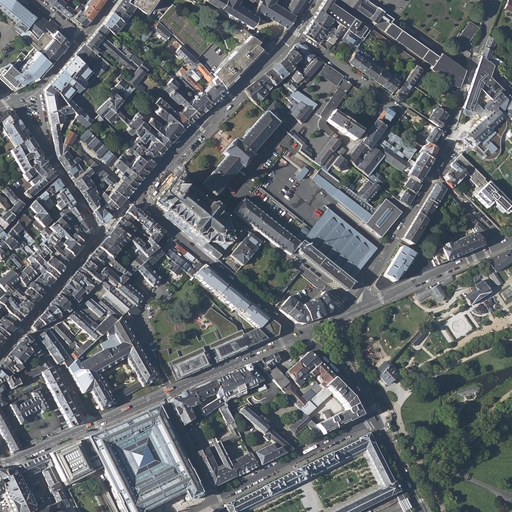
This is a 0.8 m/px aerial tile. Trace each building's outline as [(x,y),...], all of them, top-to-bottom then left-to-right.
[(14,0),(0,0),(0,3),(27,26),(28,25),(38,33),(44,27),(47,29),(51,33),(59,25),(50,18),(48,21),(37,13),(37,14),(34,11),(23,2),(21,2),(18,3),(14,0)] [(59,10),(65,4),(62,2),(63,1),(61,0),(54,0),(51,4),(59,10)] [(70,3),(67,0),(67,1),(65,4),(59,10),(68,18),(73,11),(68,6),(70,3)] [(84,6),(83,5),(80,10),(86,16),(85,17),(89,20),(103,0),(89,0),(86,6),(84,6)] [(119,0),(115,6),(111,11),(122,22),(123,23),(129,28),(130,29),(133,25),(128,20),(126,21),(124,19),(134,6),(130,3),(127,1),(126,0),(119,0)] [(132,0),(130,3),(134,6),(145,13),(153,0),(132,0)] [(257,17),(255,16),(258,11),(264,0),(270,0),(273,2),(274,0),(205,0),(217,7),(216,8),(218,9),(219,8),(226,12),(226,14),(227,13),(227,16),(230,17),(231,17),(233,18),(233,20),(235,21),(236,21),(239,22),(239,23),(241,25),(243,24),(243,25),(244,25),(245,24),(248,26),(249,25),(250,26),(251,25),(250,24),(254,17),(256,17),(257,17)] [(270,0),(264,0),(258,11),(286,29),(294,15),(285,9),(273,2),(270,0)] [(294,15),(303,0),(290,0),(285,9),(294,15)] [(365,15),(374,21),(373,23),(421,58),(420,60),(455,86),(458,86),(465,69),(441,52),(438,56),(391,22),(390,23),(362,3),(363,0),(323,0),(318,9),(332,19),(339,24),(343,27),(346,29),(348,30),(358,37),(359,38),(363,40),(368,33),(370,31),(358,22),(358,21),(331,2),(332,0),(340,0),(355,10),(356,9),(365,15)] [(363,0),(362,3),(390,23),(391,22),(393,19),(383,11),(384,11),(383,10),(377,6),(377,7),(368,1),(368,0),(363,0)] [(74,10),(77,12),(80,10),(83,5),(80,3),(74,10)] [(171,34),(197,58),(212,42),(172,4),(162,15),(158,12),(153,18),(155,20),(158,22),(171,34)] [(338,34),(339,33),(343,27),(339,24),(335,30),(331,27),(330,29),(326,27),(330,22),(330,21),(332,19),(318,9),(312,20),(324,29),(323,32),(329,37),(328,39),(324,44),(329,47),(331,44),(338,34)] [(78,25),(82,28),(89,20),(85,17),(86,16),(80,10),(77,12),(73,18),(79,23),(78,25)] [(108,29),(113,34),(123,23),(122,22),(111,11),(102,24),(108,29)] [(413,12),(408,18),(418,25),(423,19),(413,12)] [(364,17),(373,23),(374,21),(365,15),(364,17)] [(158,22),(155,20),(150,27),(153,29),(158,22)] [(322,33),(323,32),(324,29),(312,20),(303,33),(316,42),(318,38),(320,38),(322,35),(323,35),(322,33)] [(470,21),(461,34),(460,35),(458,34),(453,41),(461,47),(459,51),(469,58),(471,53),(466,50),(470,44),(468,43),(479,28),(470,21)] [(153,29),(166,41),(170,36),(171,34),(158,22),(153,29)] [(222,86),(260,47),(256,43),(258,40),(235,22),(234,24),(229,30),(242,43),(212,74),(222,86)] [(96,31),(102,37),(107,30),(108,29),(102,24),(96,31)] [(432,25),(427,31),(437,38),(442,32),(432,25)] [(339,33),(338,34),(343,37),(342,39),(351,46),(353,44),(357,48),(363,40),(359,38),(358,37),(348,30),(346,29),(343,27),(339,33)] [(26,39),(50,63),(56,57),(63,50),(50,35),(45,31),(38,39),(31,32),(26,28),(21,35),(26,39)] [(371,29),(370,31),(368,33),(372,36),(374,37),(383,43),(413,64),(414,63),(416,60),(371,29)] [(141,39),(144,41),(151,32),(148,30),(141,39)] [(52,36),(64,48),(68,43),(56,31),(52,36)] [(95,46),(97,43),(102,37),(96,31),(85,44),(96,53),(99,49),(95,46)] [(490,31),(481,55),(488,60),(490,62),(493,65),(495,67),(502,62),(495,58),(492,60),(491,57),(495,53),(492,51),(496,41),(498,43),(500,40),(497,37),(490,31)] [(260,47),(267,53),(278,41),(273,36),(270,39),(264,34),(258,41),(258,40),(256,43),(260,47)] [(125,56),(102,37),(97,43),(125,66),(132,72),(137,66),(133,63),(130,60),(125,56)] [(319,44),(327,50),(329,47),(324,44),(321,42),(319,44)] [(91,71),(98,77),(109,64),(96,53),(85,44),(74,55),(91,71)] [(295,44),(294,46),(302,54),(305,51),(306,50),(299,46),(297,44),(295,44)] [(122,50),(127,54),(125,56),(130,60),(134,55),(135,54),(125,46),(122,50)] [(176,80),(178,79),(181,75),(197,90),(198,92),(210,103),(226,89),(222,86),(212,74),(211,72),(209,73),(200,63),(180,46),(175,52),(189,66),(184,71),(181,68),(178,70),(167,60),(162,67),(176,80)] [(294,46),(290,51),(299,59),(300,60),(303,56),(302,54),(294,46)] [(0,69),(0,78),(12,89),(17,86),(27,82),(38,77),(50,63),(34,47),(22,61),(19,59),(13,66),(9,63),(4,68),(2,67),(0,69)] [(363,54),(360,51),(356,49),(347,62),(354,66),(361,57),(362,56),(363,54)] [(290,51),(283,60),(296,71),(299,68),(296,65),(295,65),(299,59),(290,51)] [(303,56),(300,60),(304,63),(306,64),(308,66),(315,58),(313,56),(305,51),(302,54),(303,56)] [(354,66),(363,72),(370,63),(373,58),(364,52),(363,54),(362,56),(361,57),(354,66)] [(77,91),(85,82),(84,81),(84,80),(83,79),(91,71),(74,55),(71,58),(79,65),(74,71),(69,77),(56,91),(59,93),(70,105),(76,113),(75,118),(78,121),(85,128),(92,120),(75,104),(68,98),(67,98),(73,90),(74,91),(75,90),(77,91)] [(142,63),(137,58),(134,55),(130,60),(133,63),(137,66),(138,67),(145,73),(150,67),(144,61),(142,63)] [(162,67),(167,60),(161,55),(156,62),(162,67)] [(485,116),(461,138),(469,146),(488,128),(490,130),(472,148),(481,157),(483,155),(484,157),(483,158),(485,159),(487,159),(491,159),(494,158),(496,156),(498,153),(500,151),(500,138),(502,132),(505,128),(506,125),(505,120),(504,117),(502,115),(501,114),(503,112),(511,120),(511,157),(511,158),(511,159),(511,98),(489,76),(493,65),(490,62),(488,60),(481,55),(462,108),(464,108),(462,111),(462,113),(463,115),(465,116),(467,117),(469,116),(471,115),(473,113),(474,113),(475,113),(480,115),(481,115),(482,115),(483,114),(485,116)] [(308,66),(306,64),(304,63),(299,68),(296,71),(300,76),(299,77),(301,79),(303,81),(305,83),(322,62),(317,58),(313,56),(315,58),(308,66)] [(56,91),(69,77),(67,75),(72,70),(74,71),(79,65),(71,58),(49,84),(56,91)] [(363,72),(373,79),(380,68),(373,64),(375,60),(373,58),(370,63),(363,72)] [(283,60),(276,65),(286,76),(287,75),(296,84),(301,79),(299,77),(300,76),(296,71),(283,60)] [(324,69),(330,74),(331,72),(332,73),(334,70),(325,64),(325,65),(325,68),(324,69)] [(288,89),(292,93),(295,90),(297,87),(295,85),(293,83),(289,86),(287,83),(290,80),(286,76),(276,65),(270,70),(281,81),(283,83),(288,89)] [(415,66),(405,80),(411,85),(422,69),(416,65),(415,66)] [(127,80),(134,86),(137,82),(145,73),(138,67),(127,80)] [(373,79),(381,84),(388,74),(388,73),(380,68),(373,79)] [(279,87),(283,83),(281,81),(270,70),(268,71),(265,73),(266,73),(263,75),(274,86),(276,88),(280,92),(282,90),(279,87)] [(329,75),(341,84),(344,80),(335,74),(337,72),(334,70),(332,73),(331,72),(330,74),(329,75)] [(119,83),(115,87),(109,88),(115,93),(122,100),(125,97),(123,94),(125,92),(123,90),(125,88),(126,89),(127,89),(129,87),(132,89),(135,86),(134,86),(127,80),(117,72),(113,77),(119,83)] [(395,79),(388,74),(381,84),(391,91),(392,90),(394,91),(401,82),(398,80),(400,77),(397,75),(395,79)] [(193,94),(194,94),(193,96),(194,97),(193,98),(189,101),(183,96),(187,92),(172,78),(166,84),(167,84),(164,87),(163,86),(161,88),(164,90),(165,90),(169,86),(198,114),(210,103),(198,92),(197,90),(181,75),(178,79),(193,94)] [(268,96),(273,92),(270,89),(274,86),(263,75),(255,82),(266,94),(268,96)] [(319,116),(321,117),(326,121),(333,111),(344,95),(351,85),(344,80),(341,84),(337,90),(337,89),(319,116)] [(400,100),(411,85),(405,80),(394,96),(400,100)] [(145,88),(137,82),(134,86),(135,86),(141,92),(145,88)] [(259,102),(266,94),(255,82),(244,90),(248,97),(256,105),(259,102)] [(47,111),(60,108),(59,102),(57,103),(55,95),(59,93),(56,91),(49,84),(43,90),(47,111)] [(361,92),(351,85),(344,95),(351,99),(354,96),(356,98),(361,92)] [(177,111),(189,122),(198,114),(169,86),(165,90),(168,93),(168,95),(176,103),(178,104),(179,103),(182,106),(183,106),(183,108),(179,112),(177,110),(177,111)] [(115,93),(109,88),(105,91),(106,96),(108,97),(106,99),(106,100),(95,111),(99,116),(101,117),(103,115),(110,123),(118,116),(107,107),(110,103),(107,100),(115,93)] [(299,121),(298,122),(300,124),(301,124),(315,106),(315,105),(295,90),(292,93),(290,95),(295,99),(300,102),(305,106),(295,118),(299,121)] [(126,128),(131,133),(133,131),(142,121),(144,119),(137,113),(129,121),(115,108),(122,100),(115,93),(107,100),(110,103),(107,107),(118,116),(128,126),(126,128)] [(159,107),(183,127),(189,122),(177,111),(174,113),(169,107),(155,94),(150,99),(159,107)] [(300,102),(295,99),(290,95),(287,99),(291,103),(290,104),(293,106),(288,112),(295,118),(305,106),(300,102)] [(366,109),(373,114),(379,104),(370,97),(365,104),(368,106),(366,109)] [(441,106),(442,107),(449,112),(451,107),(443,102),(441,106)] [(273,103),(265,112),(278,123),(286,114),(273,103)] [(75,118),(76,113),(70,105),(60,108),(47,111),(49,124),(50,124),(64,121),(73,120),(75,118)] [(183,127),(159,107),(155,112),(164,119),(166,121),(166,123),(163,126),(161,126),(159,125),(159,124),(150,116),(149,117),(146,115),(147,114),(141,109),(137,113),(144,119),(157,130),(169,141),(170,141),(183,127)] [(444,120),(449,112),(442,107),(439,111),(438,109),(439,108),(438,107),(437,109),(436,108),(428,120),(440,128),(444,123),(443,122),(444,120)] [(384,108),(375,121),(380,125),(385,119),(389,122),(394,115),(384,108)] [(0,119),(1,123),(3,128),(8,125),(16,120),(10,111),(8,111),(0,113),(0,119)] [(361,131),(333,111),(326,121),(354,141),(361,131)] [(250,155),(278,123),(265,112),(238,143),(234,140),(223,152),(223,153),(226,156),(201,186),(214,197),(217,193),(240,167),(241,168),(251,157),(250,155)] [(328,136),(330,133),(331,132),(329,130),(325,125),(324,123),(326,121),(321,117),(318,122),(318,126),(318,128),(320,131),(328,136)] [(20,126),(16,120),(8,125),(3,128),(2,128),(4,131),(4,132),(9,139),(21,131),(19,127),(20,126)] [(64,121),(50,124),(53,143),(62,142),(64,142),(67,131),(64,130),(63,134),(62,140),(61,140),(59,131),(64,121)] [(148,127),(142,121),(133,131),(138,136),(137,138),(142,143),(147,137),(150,134),(146,130),(148,128),(148,127)] [(375,121),(359,143),(368,150),(371,147),(374,142),(385,128),(380,125),(375,121)] [(76,135),(80,137),(87,130),(85,128),(81,131),(71,124),(68,130),(76,135)] [(423,142),(427,144),(435,150),(436,151),(438,147),(433,143),(440,134),(442,137),(444,134),(435,127),(426,139),(418,133),(415,138),(421,143),(422,142),(423,142)] [(142,143),(137,138),(128,146),(129,147),(133,151),(140,144),(151,154),(155,150),(158,153),(169,141),(157,130),(154,133),(148,128),(146,130),(150,134),(147,137),(151,141),(146,146),(142,143)] [(400,172),(409,160),(405,157),(398,151),(390,146),(383,140),(380,138),(383,134),(385,128),(374,142),(378,144),(374,149),(371,147),(368,150),(359,143),(346,159),(355,167),(368,177),(372,171),(382,159),(400,172)] [(408,153),(412,156),(415,151),(385,128),(383,134),(386,136),(383,140),(390,146),(394,142),(401,147),(398,151),(405,157),(408,153)] [(63,143),(69,146),(76,135),(68,130),(67,131),(64,142),(63,143)] [(80,137),(84,141),(91,134),(87,130),(80,137)] [(9,139),(15,148),(27,140),(22,132),(21,131),(9,139)] [(289,133),(291,136),(299,142),(302,139),(295,133),(295,134),(291,131),(289,133)] [(84,141),(88,144),(95,137),(91,134),(84,141)] [(88,144),(96,152),(103,144),(95,137),(88,144)] [(0,156),(8,151),(2,138),(0,139),(0,138),(0,156)] [(332,138),(313,162),(321,168),(325,172),(326,172),(329,168),(331,165),(338,157),(337,156),(332,152),(338,144),(332,138)] [(40,156),(29,139),(27,140),(15,148),(10,152),(23,174),(29,170),(27,165),(25,162),(31,158),(32,160),(34,160),(35,160),(40,156)] [(69,146),(63,143),(62,144),(62,142),(53,143),(54,148),(55,154),(56,157),(67,151),(69,146)] [(96,152),(103,160),(110,152),(103,144),(96,152)] [(133,151),(138,156),(143,151),(145,153),(140,157),(143,160),(146,156),(153,162),(160,154),(158,153),(155,150),(151,154),(140,144),(133,151)] [(306,147),(303,144),(302,145),(299,151),(308,159),(310,156),(310,154),(305,149),(306,147)] [(418,153),(420,154),(431,161),(435,150),(427,144),(425,147),(424,146),(418,153)] [(56,157),(65,169),(77,161),(81,158),(77,153),(75,151),(70,147),(69,148),(75,155),(73,157),(74,159),(73,160),(67,151),(56,157)] [(118,159),(139,179),(153,162),(146,156),(143,160),(140,157),(138,156),(133,151),(129,147),(125,151),(130,155),(132,153),(136,157),(129,165),(126,162),(126,161),(125,160),(126,159),(122,154),(118,159)] [(339,154),(341,156),(345,151),(340,147),(336,152),(339,154)] [(81,158),(83,160),(87,156),(80,151),(77,153),(81,158)] [(103,160),(111,167),(113,164),(118,159),(110,152),(103,160)] [(400,172),(409,178),(417,184),(431,161),(420,154),(414,163),(409,160),(400,172)] [(458,196),(461,194),(454,187),(466,174),(470,178),(469,179),(476,187),(479,190),(477,193),(474,196),(486,208),(491,202),(502,213),(505,210),(508,213),(511,209),(511,207),(489,185),(486,184),(483,180),(484,179),(462,157),(461,157),(459,155),(458,156),(453,161),(460,167),(459,168),(452,162),(449,165),(452,168),(447,174),(446,174),(444,176),(447,180),(445,182),(458,196)] [(35,160),(34,160),(27,165),(29,170),(23,174),(22,176),(27,181),(32,176),(30,174),(33,171),(35,174),(46,163),(41,156),(40,156),(35,160)] [(293,156),(290,160),(289,162),(307,177),(309,173),(310,173),(310,172),(310,171),(308,168),(293,156)] [(339,172),(346,163),(345,162),(345,163),(338,157),(331,165),(333,167),(339,172)] [(121,179),(132,189),(139,179),(118,159),(113,164),(122,172),(121,174),(119,173),(118,175),(118,177),(121,179)] [(79,163),(77,161),(65,169),(71,179),(82,172),(76,164),(79,163)] [(89,168),(95,174),(100,168),(94,162),(89,167),(89,168)] [(30,182),(33,185),(50,170),(46,163),(35,174),(37,176),(30,182)] [(79,191),(91,183),(87,176),(90,173),(92,176),(91,177),(94,181),(98,178),(95,174),(89,168),(82,172),(71,179),(79,191)] [(98,178),(101,181),(102,180),(107,174),(100,168),(95,174),(98,178)] [(325,172),(321,168),(312,178),(317,182),(325,172)] [(24,194),(29,199),(55,176),(50,170),(33,185),(24,194)] [(368,177),(381,188),(386,182),(372,171),(368,177)] [(399,213),(384,200),(382,201),(374,209),(366,203),(356,195),(326,172),(325,172),(317,182),(316,184),(365,224),(364,225),(379,237),(399,213)] [(111,186),(113,189),(118,183),(107,174),(102,180),(109,185),(111,186)] [(217,260),(229,245),(229,246),(229,245),(230,245),(230,244),(232,241),(233,241),(233,240),(234,240),(234,239),(243,228),(234,221),(228,216),(227,216),(226,217),(221,212),(221,211),(220,210),(219,211),(219,209),(220,208),(219,207),(218,207),(214,204),(215,203),(213,203),(213,204),(211,204),(210,204),(211,203),(210,202),(209,203),(203,198),(204,197),(203,196),(202,197),(196,192),(197,191),(196,190),(195,191),(189,186),(189,185),(189,184),(178,175),(176,178),(174,177),(173,179),(174,179),(171,183),(170,183),(168,184),(169,185),(164,192),(163,191),(161,193),(162,194),(159,198),(158,197),(157,199),(158,200),(155,203),(165,212),(163,215),(202,248),(217,260)] [(420,186),(417,184),(409,178),(403,187),(414,194),(420,186)] [(59,203),(58,200),(56,202),(51,196),(54,193),(57,192),(58,193),(64,189),(57,179),(47,188),(47,189),(43,193),(54,206),(55,206),(59,203)] [(118,183),(113,189),(124,197),(132,189),(121,179),(118,183)] [(366,203),(379,188),(369,181),(356,195),(366,203)] [(79,191),(85,200),(95,192),(100,188),(98,186),(95,189),(94,188),(95,187),(93,184),(94,183),(93,182),(91,183),(79,191)] [(426,199),(426,200),(436,206),(445,190),(439,184),(435,185),(426,199)] [(117,205),(124,197),(113,189),(111,186),(109,185),(104,192),(107,195),(117,205)] [(0,205),(2,208),(4,211),(6,212),(0,218),(0,219),(7,226),(23,206),(16,200),(6,188),(1,192),(8,200),(11,204),(11,205),(13,206),(9,210),(7,208),(8,207),(4,203),(5,202),(2,199),(1,199),(0,198),(0,205)] [(85,200),(92,209),(97,204),(98,203),(95,201),(98,198),(96,195),(97,194),(100,196),(103,192),(100,188),(95,192),(85,200)] [(294,226),(298,221),(256,188),(253,193),(294,226)] [(55,206),(59,210),(64,205),(66,207),(68,210),(74,205),(64,189),(58,193),(55,195),(55,196),(55,197),(58,200),(59,203),(55,206)] [(401,204),(407,207),(414,196),(401,189),(400,190),(403,192),(399,199),(396,197),(395,198),(398,201),(401,204)] [(102,207),(109,215),(117,205),(107,195),(104,192),(103,192),(100,196),(106,201),(104,202),(103,201),(102,202),(98,198),(95,201),(98,203),(102,207)] [(37,198),(44,205),(49,210),(54,206),(43,193),(37,198)] [(68,230),(58,220),(55,222),(53,222),(52,221),(52,219),(41,207),(44,205),(37,198),(33,203),(50,221),(53,224),(67,238),(66,240),(79,250),(83,245),(71,236),(69,238),(65,233),(68,231),(68,230)] [(290,255),(294,250),(294,249),(299,244),(243,199),(235,208),(232,212),(274,245),(290,255)] [(426,200),(418,213),(426,221),(436,206),(426,200)] [(33,217),(44,228),(50,221),(33,203),(29,207),(35,213),(37,213),(33,217)] [(109,215),(102,207),(100,209),(97,204),(92,209),(100,221),(104,221),(109,215)] [(68,210),(75,218),(80,214),(74,205),(68,210)] [(456,208),(461,213),(465,210),(459,205),(456,208)] [(68,210),(66,207),(60,212),(62,213),(63,215),(88,240),(91,236),(92,235),(92,231),(83,219),(77,223),(74,221),(76,219),(75,218),(68,210)] [(125,213),(125,214),(136,222),(137,219),(139,220),(138,221),(140,222),(141,221),(142,223),(140,225),(146,230),(152,223),(135,210),(134,210),(130,207),(125,213)] [(305,236),(299,244),(294,249),(294,250),(295,249),(297,250),(296,251),(331,280),(332,279),(336,283),(343,288),(363,264),(376,249),(327,209),(309,231),(298,221),(294,226),(305,236)] [(26,233),(33,241),(39,235),(45,241),(39,247),(63,270),(68,264),(50,248),(57,241),(44,228),(33,217),(26,210),(16,224),(21,229),(26,233)] [(460,214),(473,228),(478,223),(465,210),(461,213),(460,214)] [(421,229),(426,221),(418,213),(402,239),(402,240),(411,245),(409,249),(420,255),(429,242),(423,238),(426,233),(421,229)] [(74,221),(77,223),(83,219),(80,214),(75,218),(76,219),(74,221)] [(125,214),(121,219),(136,230),(142,235),(144,233),(146,230),(140,225),(136,222),(125,214)] [(71,236),(83,245),(88,240),(63,215),(60,218),(58,220),(68,230),(68,231),(69,232),(70,229),(74,232),(71,236)] [(113,228),(128,240),(130,237),(131,236),(134,233),(135,231),(136,230),(121,219),(120,219),(113,228)] [(164,233),(152,223),(146,230),(144,233),(146,234),(147,234),(149,236),(148,239),(154,245),(164,233)] [(472,229),(475,234),(482,245),(485,244),(489,242),(490,235),(478,223),(473,228),(472,229)] [(16,234),(21,229),(16,224),(11,229),(16,234)] [(65,240),(61,245),(65,249),(64,250),(73,258),(79,250),(66,240),(67,238),(53,224),(48,229),(61,241),(64,239),(65,240)] [(113,228),(97,248),(111,260),(128,240),(113,228)] [(7,234),(12,239),(15,237),(16,235),(16,234),(11,229),(7,234)] [(159,251),(154,245),(148,239),(142,235),(136,230),(135,231),(146,242),(150,247),(144,251),(142,247),(144,245),(136,238),(134,240),(130,237),(128,240),(134,246),(138,250),(141,253),(148,260),(159,251)] [(33,241),(26,233),(21,238),(29,245),(30,245),(34,242),(33,241)] [(230,256),(242,266),(256,249),(261,242),(249,233),(230,256)] [(8,247),(10,250),(17,244),(16,243),(12,239),(7,234),(6,235),(4,237),(8,241),(5,244),(8,247)] [(475,234),(454,244),(458,255),(482,245),(475,234)] [(25,244),(20,239),(18,240),(16,243),(17,244),(21,248),(25,244)] [(50,248),(68,264),(71,260),(73,258),(64,250),(65,249),(61,245),(57,241),(50,248)] [(174,246),(191,260),(194,257),(175,241),(173,244),(174,246)] [(428,257),(429,261),(432,267),(458,255),(454,244),(448,246),(447,244),(441,246),(432,258),(430,254),(428,257)] [(165,246),(160,252),(164,254),(176,264),(181,268),(189,275),(192,277),(196,272),(197,272),(199,269),(203,265),(199,261),(196,265),(194,268),(191,270),(190,269),(191,268),(167,248),(165,246)] [(30,256),(41,269),(43,267),(46,269),(43,271),(45,272),(54,281),(57,276),(45,263),(41,260),(34,253),(28,247),(25,250),(28,254),(31,253),(32,254),(30,256)] [(34,253),(41,260),(44,257),(48,260),(45,263),(57,276),(63,270),(39,247),(37,249),(35,247),(34,247),(32,249),(35,251),(34,253)] [(400,247),(382,276),(386,279),(392,282),(396,278),(397,278),(399,276),(402,281),(404,280),(401,274),(400,274),(405,265),(407,266),(413,256),(400,247)] [(122,282),(130,276),(126,272),(111,260),(97,248),(86,261),(95,270),(99,274),(103,278),(115,288),(122,282)] [(148,260),(144,264),(148,269),(164,254),(160,252),(159,251),(148,260)] [(486,271),(496,286),(499,284),(502,282),(495,272),(504,267),(511,261),(511,253),(509,255),(507,251),(506,251),(505,251),(480,262),(484,268),(489,265),(491,268),(486,271)] [(16,256),(13,253),(9,257),(18,267),(20,266),(23,264),(15,256),(16,256)] [(141,253),(126,272),(130,276),(136,270),(144,264),(148,260),(141,253)] [(26,267),(35,275),(38,272),(39,273),(40,272),(42,273),(40,274),(38,278),(48,288),(54,281),(45,272),(43,271),(41,269),(30,256),(26,259),(30,263),(26,267)] [(86,261),(80,268),(98,284),(103,278),(99,274),(95,277),(92,273),(95,270),(86,261)] [(269,302),(271,304),(284,290),(299,271),(288,263),(286,266),(289,268),(286,271),(291,275),(269,302)] [(144,264),(136,270),(152,288),(159,282),(148,269),(144,264)] [(175,275),(181,268),(176,264),(168,272),(169,271),(175,275)] [(21,272),(29,281),(35,275),(26,267),(21,272)] [(92,289),(93,289),(98,284),(80,268),(76,272),(87,282),(85,283),(88,285),(91,289),(92,289)] [(6,291),(11,295),(14,292),(9,287),(19,279),(16,276),(11,271),(0,279),(0,286),(5,291),(6,291)] [(86,294),(91,289),(88,285),(85,288),(82,286),(85,282),(85,283),(87,282),(76,272),(69,280),(70,281),(83,293),(85,295),(86,294)] [(211,284),(199,274),(197,272),(196,272),(192,277),(217,298),(221,292),(222,291),(220,289),(219,290),(211,284)] [(212,280),(224,289),(225,287),(227,285),(225,283),(214,274),(211,278),(212,280)] [(378,291),(390,286),(384,282),(386,279),(382,276),(380,275),(374,286),(378,291)] [(453,281),(450,276),(412,293),(419,303),(430,295),(433,300),(434,300),(434,301),(435,301),(436,302),(437,302),(438,302),(440,301),(440,302),(443,301),(443,300),(444,299),(444,298),(444,297),(444,296),(444,295),(444,294),(444,293),(441,289),(453,281)] [(48,288),(38,278),(32,284),(43,294),(48,288)] [(104,312),(109,316),(116,322),(119,319),(125,314),(133,306),(115,288),(103,278),(98,284),(107,293),(102,299),(100,301),(94,296),(93,296),(90,299),(104,312)] [(465,300),(468,305),(488,292),(480,280),(468,288),(471,293),(463,298),(465,300)] [(27,284),(25,286),(39,298),(43,294),(32,284),(29,281),(26,283),(27,284)] [(77,297),(83,293),(70,281),(62,289),(77,303),(80,301),(77,297)] [(508,288),(500,293),(504,300),(511,294),(511,281),(509,284),(510,286),(507,288),(508,288)] [(142,300),(122,282),(115,288),(133,306),(125,314),(132,319),(139,312),(138,311),(140,308),(137,305),(142,300)] [(93,289),(102,299),(107,293),(98,284),(93,289)] [(14,292),(31,308),(39,298),(25,286),(24,285),(23,286),(24,287),(24,288),(25,290),(22,293),(25,296),(24,297),(16,289),(14,292)] [(259,327),(268,318),(246,300),(227,285),(225,287),(224,289),(222,291),(221,292),(217,298),(220,300),(224,296),(246,313),(259,327)] [(77,304),(77,303),(62,289),(57,295),(58,295),(71,310),(77,304)] [(14,292),(11,295),(19,303),(18,305),(27,314),(31,308),(14,292)] [(314,299),(299,306),(308,322),(328,313),(333,307),(332,307),(336,303),(322,292),(317,299),(315,300),(314,299)] [(12,310),(22,319),(27,314),(18,305),(16,307),(10,301),(11,298),(5,293),(1,298),(7,305),(12,310)] [(71,310),(58,295),(52,301),(64,315),(71,310)] [(259,327),(256,331),(250,324),(237,314),(245,333),(241,336),(239,331),(237,332),(230,317),(228,318),(205,295),(196,304),(205,314),(203,317),(216,326),(221,339),(215,341),(211,332),(199,337),(201,341),(196,343),(191,332),(182,337),(187,347),(180,350),(182,356),(179,358),(176,352),(168,356),(167,349),(157,351),(157,360),(159,366),(169,384),(266,341),(277,336),(278,326),(268,318),(259,327)] [(308,322),(299,306),(295,303),(296,302),(289,297),(281,305),(282,306),(279,311),(295,323),(303,324),(308,322)] [(22,319),(12,310),(11,311),(6,306),(7,305),(1,298),(0,298),(0,305),(4,310),(19,323),(22,319)] [(100,317),(104,312),(90,299),(89,299),(84,303),(100,317)] [(225,300),(223,303),(231,309),(232,309),(234,307),(225,300)] [(60,318),(64,315),(52,301),(49,304),(50,305),(60,318)] [(59,319),(60,318),(50,305),(44,312),(52,322),(59,319)] [(1,319),(13,330),(19,323),(4,310),(3,311),(5,314),(3,317),(1,319)] [(46,324),(52,322),(44,312),(38,320),(43,326),(43,327),(46,324)] [(70,320),(83,331),(89,325),(73,312),(67,317),(68,318),(70,320)] [(79,312),(73,312),(89,325),(102,335),(116,322),(109,316),(97,326),(79,312)] [(0,330),(8,337),(13,330),(1,319),(0,319),(0,330)] [(34,332),(43,326),(38,320),(37,319),(31,327),(34,332)] [(156,381),(119,319),(116,322),(102,335),(95,341),(99,347),(101,346),(102,348),(110,343),(107,337),(113,334),(120,345),(107,352),(106,350),(105,351),(104,350),(98,353),(97,351),(93,354),(94,356),(68,370),(81,394),(89,390),(101,411),(113,405),(112,403),(110,399),(97,375),(126,359),(139,382),(142,388),(149,385),(156,381)] [(51,327),(68,345),(73,341),(57,324),(51,327)] [(94,343),(95,341),(102,335),(89,325),(83,331),(85,332),(95,340),(94,341),(92,341),(92,342),(92,343),(93,343),(94,343)] [(63,350),(50,331),(48,330),(37,337),(56,364),(62,361),(62,360),(58,355),(59,354),(63,350)] [(419,330),(409,341),(412,343),(414,345),(424,335),(419,330)] [(25,335),(17,344),(24,350),(32,341),(25,335)] [(17,344),(5,359),(14,370),(15,372),(12,375),(14,377),(18,373),(17,372),(22,369),(23,370),(28,364),(25,359),(30,356),(33,361),(41,354),(32,341),(24,350),(17,344)] [(80,355),(90,347),(92,345),(88,341),(76,351),(80,355)] [(72,361),(63,350),(59,354),(58,355),(62,360),(62,361),(66,368),(72,362),(72,361)] [(76,351),(75,351),(70,355),(73,360),(72,361),(72,362),(80,355),(76,351)] [(307,352),(297,362),(306,373),(318,364),(307,352)] [(258,364),(299,409),(307,402),(302,397),(299,399),(293,393),(295,390),(285,379),(288,376),(299,387),(304,382),(302,380),(308,374),(306,373),(297,362),(281,376),(274,368),(272,370),(270,368),(274,364),(277,363),(278,360),(275,353),(256,362),(258,364)] [(40,366),(27,374),(29,379),(50,368),(50,367),(43,358),(38,361),(40,366)] [(5,359),(1,364),(12,375),(15,372),(14,370),(5,359)] [(1,364),(0,365),(0,373),(7,379),(12,375),(1,364)] [(332,378),(318,364),(306,373),(308,374),(310,377),(315,373),(317,375),(316,376),(317,380),(319,383),(317,384),(321,389),(332,378)] [(222,399),(261,382),(247,366),(213,381),(220,395),(219,395),(222,399)] [(382,381),(387,387),(392,381),(397,376),(387,367),(378,378),(382,381)] [(55,378),(50,368),(29,379),(19,385),(12,388),(15,394),(30,386),(31,387),(44,381),(69,428),(79,423),(76,417),(75,417),(67,402),(68,401),(64,393),(63,393),(55,378)] [(25,372),(15,378),(17,380),(19,385),(29,379),(27,374),(25,372)] [(6,383),(10,390),(10,389),(12,388),(19,385),(17,380),(15,378),(14,377),(12,375),(7,379),(0,373),(0,383),(0,384),(1,384),(3,382),(4,383),(6,383)] [(299,409),(303,413),(306,417),(331,393),(342,405),(345,410),(329,417),(327,413),(323,415),(325,420),(319,423),(313,417),(312,417),(309,420),(320,432),(321,435),(361,415),(350,396),(332,378),(321,389),(307,402),(299,409)] [(213,381),(190,391),(203,416),(204,417),(205,420),(212,432),(216,430),(207,414),(210,412),(209,411),(220,404),(223,402),(222,399),(219,395),(220,395),(213,381)] [(112,403),(142,388),(139,382),(110,399),(112,403)] [(307,402),(321,389),(317,384),(316,383),(302,397),(307,402)] [(478,394),(480,392),(480,389),(480,387),(478,386),(475,385),(460,391),(458,392),(457,394),(458,397),(458,398),(460,399),(462,399),(465,398),(466,398),(475,394),(478,394)] [(12,394),(10,389),(10,390),(7,391),(0,394),(0,432),(11,454),(21,450),(0,409),(0,408),(6,405),(3,400),(10,397),(10,396),(12,394)] [(9,405),(19,425),(25,422),(23,418),(39,409),(41,413),(47,410),(37,390),(31,393),(33,397),(17,406),(15,402),(9,405)] [(196,418),(205,420),(204,417),(203,416),(190,391),(184,393),(169,400),(175,413),(181,426),(187,423),(189,422),(193,419),(196,418)] [(225,406),(224,405),(221,407),(217,409),(226,425),(232,422),(225,409),(225,406)] [(142,511),(161,503),(181,493),(182,494),(185,501),(186,501),(187,502),(200,495),(200,494),(196,484),(197,484),(189,468),(188,468),(183,459),(182,459),(164,421),(165,421),(158,406),(156,406),(141,412),(141,413),(100,431),(100,430),(85,437),(84,438),(92,454),(93,453),(95,457),(98,464),(113,494),(112,495),(117,504),(116,505),(119,511),(142,511)] [(248,451),(248,452),(256,467),(293,449),(242,406),(236,409),(238,410),(237,412),(263,434),(268,438),(272,442),(254,452),(252,449),(248,451)] [(317,437),(321,435),(320,432),(309,420),(306,417),(303,413),(287,428),(295,436),(306,425),(317,437)] [(217,441),(217,442),(220,446),(240,436),(232,422),(226,425),(216,430),(212,432),(216,439),(219,437),(217,432),(227,427),(231,434),(217,441)] [(191,430),(185,433),(193,449),(198,446),(191,430)] [(289,473),(290,475),(261,490),(233,504),(233,503),(224,507),(226,511),(365,511),(369,510),(370,511),(374,511),(379,510),(383,509),(388,506),(392,504),(395,502),(398,500),(396,497),(399,496),(397,492),(397,491),(393,483),(399,481),(396,476),(391,479),(375,447),(381,444),(379,440),(373,443),(369,435),(359,440),(359,441),(331,455),(304,469),(302,466),(301,467),(300,466),(298,467),(298,468),(296,469),(294,470),(294,469),(290,471),(290,472),(289,473)] [(76,442),(46,455),(49,461),(50,460),(61,482),(83,472),(85,476),(91,473),(89,469),(85,462),(76,442)] [(228,463),(220,446),(217,442),(211,446),(213,451),(215,449),(222,464),(214,468),(214,467),(215,466),(209,454),(206,455),(203,449),(195,453),(205,474),(209,482),(211,486),(234,475),(228,463)] [(248,452),(228,463),(234,475),(234,477),(243,473),(247,471),(256,467),(248,452)] [(46,455),(13,469),(15,475),(17,475),(22,473),(25,479),(40,472),(39,470),(45,467),(44,465),(46,464),(48,468),(52,466),(49,461),(46,455)] [(85,462),(89,469),(93,467),(98,464),(95,457),(90,459),(85,462)] [(61,494),(48,468),(42,471),(49,487),(48,487),(51,494),(52,493),(56,502),(60,501),(63,500),(61,494)] [(0,483),(0,481),(5,479),(15,475),(13,469),(0,469),(0,490),(3,490),(1,485),(0,483)] [(32,511),(33,511),(34,510),(33,508),(33,506),(27,493),(26,493),(17,475),(15,475),(5,479),(6,483),(1,485),(3,490),(9,501),(8,502),(12,511),(32,511)] [(41,510),(47,507),(51,505),(49,500),(39,505),(41,510)] [(47,507),(49,511),(65,511),(60,501),(56,502),(51,505),(47,507)]
